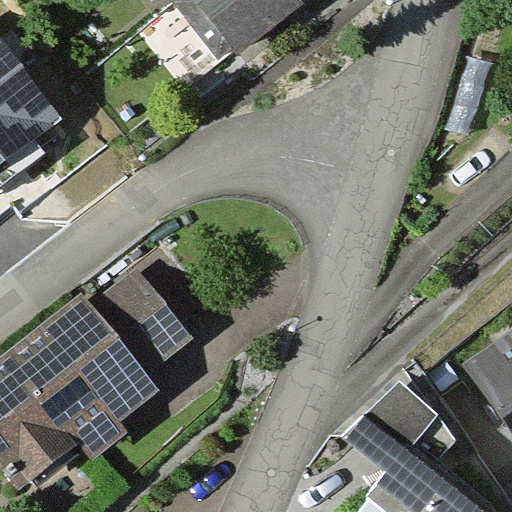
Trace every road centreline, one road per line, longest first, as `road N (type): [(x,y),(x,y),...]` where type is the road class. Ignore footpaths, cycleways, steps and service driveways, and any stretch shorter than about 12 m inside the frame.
road 1 (residential): [(0,312),(146,201),(232,157),(310,157),(378,178)]
road 2 (residential): [(297,418),(511,237)]
road 3 (residential): [(297,418),(378,178)]
road 4 (residential): [(378,178),(428,0)]
